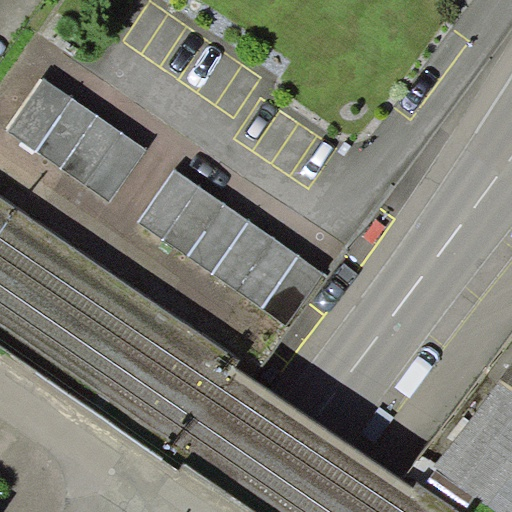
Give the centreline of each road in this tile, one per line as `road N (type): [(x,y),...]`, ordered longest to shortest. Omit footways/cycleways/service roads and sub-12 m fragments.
road 1 (residential): [(329,398),(511,155)]
road 2 (residential): [(128,476),(0,386)]
road 3 (residential): [(329,398),(245,511)]
